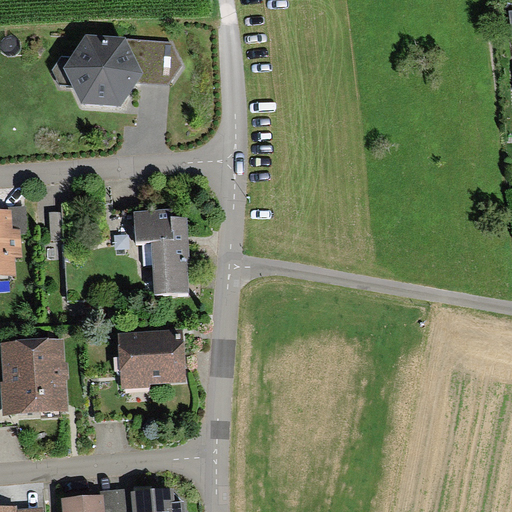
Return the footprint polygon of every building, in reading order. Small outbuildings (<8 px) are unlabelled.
[(172,44),(86,40),(64,74),(82,111),(121,113),(139,86),(169,88),(183,67),(172,44)] [(132,251),(131,218),(113,219),(112,204),(61,207),(67,306),(117,303),(117,310),(142,309),(141,301),(154,300),(152,270),(141,270),(140,250),(132,251)] [(12,209),(13,213),(14,231),(21,231),(21,237),(28,236),(27,208),(12,209)] [(0,213),(0,280),(16,279),(15,261),(23,260),(21,237),(21,231),(14,231),(13,213),(0,213)] [(178,215),(131,218),(132,251),(140,250),(141,270),(152,270),(154,300),(189,298),(188,267),(190,267),(188,223),(178,224),(178,215)] [(183,332),(118,336),(122,392),(150,390),(150,387),(187,384),(183,332)] [(65,343),(1,346),(4,384),(0,384),(2,418),(69,415),(67,382),(70,382),(69,365),(66,365),(65,343)] [(99,494),(100,499),(104,498),(105,511),(133,511),(132,496),(152,494),(152,489),(99,494)] [(152,494),(132,496),(133,511),(185,511),(185,506),(175,506),(174,492),(152,494)] [(100,499),(62,502),(62,511),(105,511),(104,498),(100,499)]
